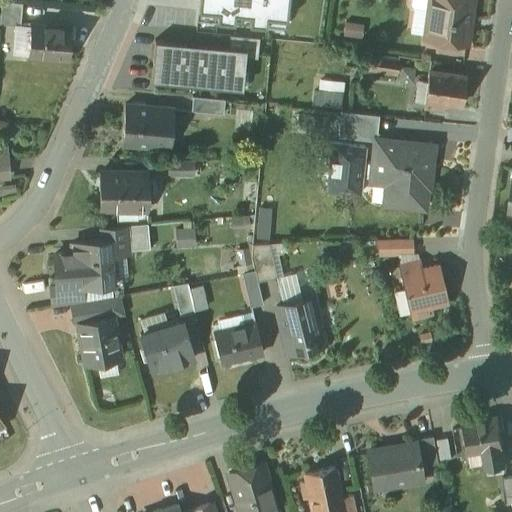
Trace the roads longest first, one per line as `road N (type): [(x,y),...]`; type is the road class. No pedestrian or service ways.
road 1 (tertiary): [(489,373),(305,408),(72,473)]
road 2 (residential): [(508,0),(476,244),(489,373)]
road 3 (residential): [(125,0),(40,199),(0,239)]
road 4 (residential): [(0,319),(72,473)]
